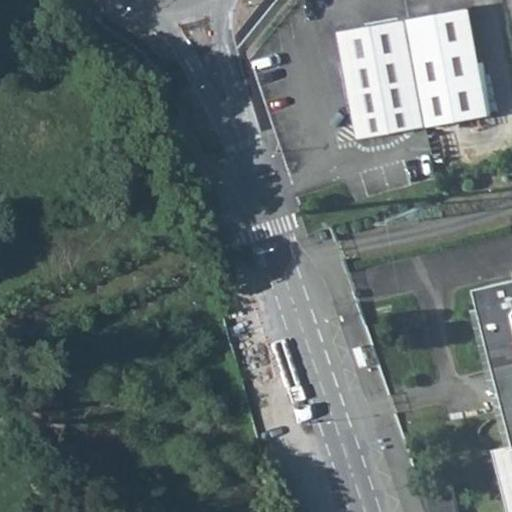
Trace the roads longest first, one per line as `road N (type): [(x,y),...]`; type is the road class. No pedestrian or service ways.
road 1 (residential): [(231,116),(366,511)]
road 2 (unknown): [(511,193),(282,261)]
road 3 (residential): [(162,12),(231,116)]
